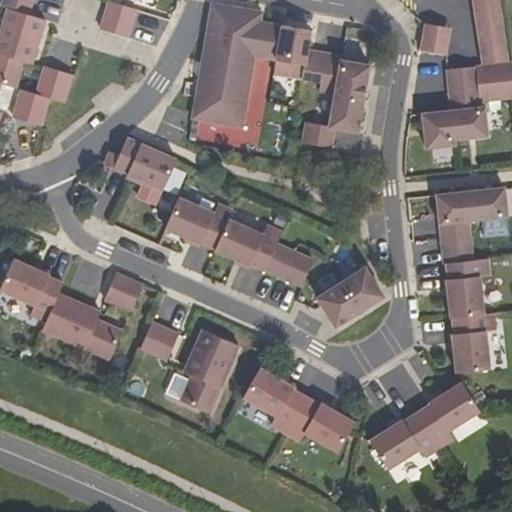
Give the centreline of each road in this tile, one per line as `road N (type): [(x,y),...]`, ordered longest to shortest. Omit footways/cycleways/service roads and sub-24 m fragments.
road 1 (residential): [(312,0),(377,12),(398,33),(404,60),(388,153),(405,330),(349,367),(86,241),(64,214),(52,176)]
road 2 (residential): [(52,176),(128,121),(158,85),(197,0)]
road 3 (secondary): [(0,448),(146,511)]
